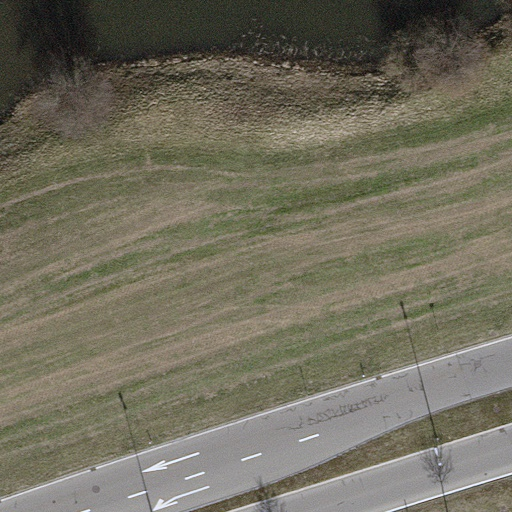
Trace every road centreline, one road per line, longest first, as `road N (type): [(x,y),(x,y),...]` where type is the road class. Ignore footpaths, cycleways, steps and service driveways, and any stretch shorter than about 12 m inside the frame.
road 1 (secondary): [(511,358),(35,511)]
road 2 (secondary): [(317,511),(511,450)]
